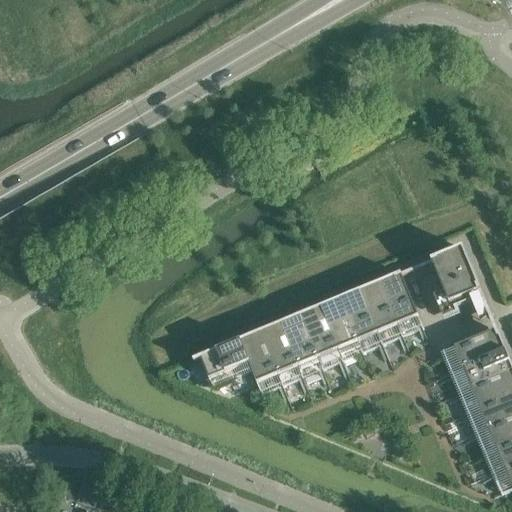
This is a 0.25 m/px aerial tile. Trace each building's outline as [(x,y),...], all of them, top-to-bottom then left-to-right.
[(464,250),(432,263),(450,306),(479,294),(490,320),(492,318),(464,250)] [(411,298),(402,275),(381,284),(394,313),(404,339),(424,330),(411,298)] [(404,339),(394,313),(381,284),(361,292),(373,322),(384,347),(404,339)] [(384,347),(373,322),(361,292),(341,301),(353,330),(364,355),(384,347)] [(364,355),(353,330),(341,301),(321,309),(333,338),(343,364),(364,355)] [(343,364),(333,338),(321,309),(300,317),(313,347),(323,372),(343,364)] [(323,372),(313,347),(300,317),(280,326),(293,355),(303,381),(323,372)] [(303,381),(293,355),(280,326),(260,334),(272,364),(283,389),(303,381)] [(451,375),(477,364),(506,352),(498,332),(443,355),(451,375)] [(283,389),(272,364),(260,334),(240,342),(242,348),(253,373),(263,397),(283,389)] [(253,373),(242,348),(240,342),(194,361),(195,364),(202,361),(213,390),(253,373)] [(511,373),(511,365),(506,352),(477,364),(451,375),(460,395),(511,373)] [(468,415),(494,405),(511,397),(511,373),(460,395),(468,415)] [(511,397),(494,405),(468,415),(477,435),(511,420),(511,397)] [(485,456),(510,445),(511,444),(511,420),(477,435),(485,456)] [(511,468),(511,444),(510,445),(485,456),(493,476),(511,468)] [(511,491),(511,468),(493,476),(502,496),(511,491)] [(79,494),(77,500),(94,506),(97,500),(100,489),(84,483),(83,482),(83,483),(79,494)] [(100,489),(97,500),(115,507),(117,504),(120,495),(100,489)]
